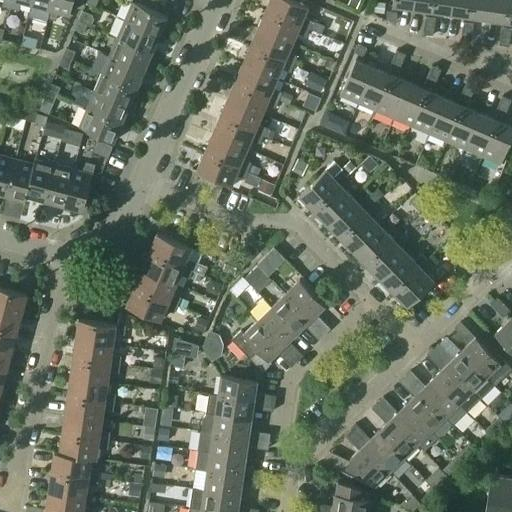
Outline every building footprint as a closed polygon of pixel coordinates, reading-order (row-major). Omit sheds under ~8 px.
[(31,0),(12,0),(10,8),(18,10),(21,1),(31,3),(31,0)] [(31,0),(31,3),(41,6),(50,8),(51,0),(31,0)] [(51,0),(50,8),(58,11),(69,13),(72,0),(51,0)] [(309,28),(320,33),(323,25),(312,20),(303,16),(307,6),(293,0),(268,0),(265,9),(309,28)] [(432,0),(412,0),(412,7),(431,10),(432,0)] [(451,0),(432,0),(431,10),(450,13),(451,0)] [(451,0),(450,13),(469,16),(471,0),(451,0)] [(471,0),(469,16),(488,18),(490,0),(471,0)] [(509,0),(490,0),(488,18),(507,21),(509,0)] [(124,20),(159,34),(166,16),(132,1),(124,20)] [(309,28),(265,9),(257,27),(292,42),(296,32),(305,36),(309,28)] [(82,10),(78,21),(87,24),(87,25),(90,26),(93,19),(91,14),(82,10)] [(387,10),(386,19),(396,20),(397,11),(387,10)] [(435,17),(425,15),(424,24),(433,26),(435,17)] [(124,20),(117,37),(151,52),(159,34),(124,20)] [(87,24),(78,21),(74,29),(83,33),(87,25),(87,24)] [(472,22),(463,21),(461,30),(471,31),(472,22)] [(432,35),(433,26),(424,24),(422,33),(432,35)] [(511,28),(501,26),(500,35),(509,37),(511,28)] [(257,27),(250,45),(293,64),(297,56),(288,52),(292,42),(257,27)] [(470,40),(471,31),(461,30),(460,39),(470,40)] [(508,46),(509,37),(500,35),(498,44),(508,46)] [(117,37),(109,55),(143,69),(151,52),(117,37)] [(354,52),(362,56),(366,47),(357,43),(354,52)] [(250,45),(242,63),(277,77),(281,68),(290,71),(293,64),(250,45)] [(66,47),(62,56),(71,60),(75,51),(66,47)] [(401,62),(405,54),(396,50),(392,58),(401,62)] [(109,55),(101,72),(136,87),(143,69),(109,55)] [(71,60),(62,56),(58,64),(68,68),(71,60)] [(398,70),(401,62),(392,58),(389,67),(398,70)] [(358,102),(373,66),(355,59),(339,94),(358,102)] [(272,88),(277,77),(242,63),(234,80),(278,99),(282,91),(272,88)] [(437,77),(440,69),(431,65),(428,73),(437,77)] [(373,66),(358,102),(376,110),(391,74),(373,66)] [(101,72),(94,90),(128,105),(136,87),(101,72)] [(433,86),(437,77),(428,73),(424,82),(433,86)] [(391,74),(376,110),(393,118),(409,82),(391,74)] [(275,107),(278,99),(234,80),(227,98),(261,113),(266,103),(275,107)] [(475,84),(466,80),(463,89),(472,93),(475,84)] [(50,82),(47,91),(56,95),(60,86),(50,82)] [(393,118),(411,125),(426,89),(409,82),(393,118)] [(411,125),(429,133),(444,97),(426,89),(411,125)] [(468,101),(472,93),(463,89),(459,97),(468,101)] [(121,122),(128,105),(94,90),(86,108),(121,122)] [(56,95),(47,91),(43,99),(52,104),(56,95)] [(502,95),(498,104),(507,108),(511,99),(502,95)] [(444,97),(429,133),(446,140),(462,104),(444,97)] [(261,113),(227,98),(219,116),(263,135),(266,127),(257,123),(261,113)] [(462,104),(446,140),(464,148),(479,112),(462,104)] [(504,116),(507,108),(498,104),(495,112),(504,116)] [(25,119),(28,109),(19,107),(17,117),(25,119)] [(121,122),(86,108),(78,126),(113,141),(121,122)] [(37,112),(28,109),(25,119),(34,122),(37,112)] [(479,112),(464,148),(481,156),(497,120),(479,112)] [(212,134),(246,148),(250,139),(259,143),(263,135),(219,116),(212,134)] [(511,125),(497,120),(481,156),(500,163),(511,135),(511,125)] [(53,122),(50,134),(60,138),(64,125),(53,122)] [(73,130),(65,128),(61,140),(70,142),(73,130)] [(242,158),(246,148),(212,134),(204,151),(248,170),(251,162),(242,158)] [(111,145),(97,139),(92,150),(107,157),(111,145)] [(244,178),(248,170),(204,151),(196,170),(231,185),(235,174),(244,178)] [(0,192),(5,194),(15,158),(0,153),(0,192)] [(33,163),(15,158),(5,194),(25,199),(26,195),(25,194),(34,163),(33,163)] [(25,194),(26,195),(44,199),(54,163),(35,158),(33,163),(34,163),(25,194)] [(297,159),(287,178),(297,184),(307,165),(297,159)] [(73,168),(63,204),(82,210),(95,164),(85,161),(83,171),(73,168)] [(44,199),(63,204),(73,168),(54,163),(44,199)] [(441,166),(438,174),(450,180),(454,171),(441,166)] [(312,209),(346,176),(340,170),(333,177),(325,169),(298,195),(312,209)] [(312,209),(326,223),(353,197),(345,189),(352,182),(346,176),(312,209)] [(326,223),(339,237),(373,204),(367,197),(360,204),(353,197),(326,223)] [(373,204),(339,237),(352,251),(379,224),(372,217),(379,210),(373,204)] [(379,224),(352,251),(366,264),(400,231),(394,225),(387,232),(379,224)] [(400,231),(366,264),(379,278),(406,252),(399,244),(406,237),(400,231)] [(207,266),(196,261),(187,258),(191,247),(156,232),(149,251),(192,269),(192,270),(203,275),(207,266)] [(249,242),(234,257),(243,266),(258,251),(249,242)] [(149,251),(141,268),(176,283),(180,274),(189,277),(192,270),(192,269),(149,251)] [(406,252),(379,278),(393,292),(427,259),(421,253),(413,260),(406,252)] [(431,254),(427,259),(393,292),(407,306),(434,280),(426,272),(433,265),(438,261),(431,254)] [(260,260),(257,264),(269,276),(276,269),(264,257),(263,257),(260,260)] [(236,268),(225,264),(222,270),(233,275),(236,268)] [(141,268),(133,286),(177,305),(181,297),(172,293),(176,283),(141,268)] [(210,279),(206,289),(216,293),(221,283),(210,279)] [(285,293),(324,334),(330,328),(315,313),(324,304),(299,279),(285,293)] [(0,286),(0,306),(21,313),(27,293),(0,286)] [(177,305),(133,286),(126,305),(160,319),(165,309),(174,313),(177,305)] [(285,293),(271,306),(296,332),(304,324),(319,339),(324,334),(285,293)] [(496,310),(503,303),(497,296),(490,303),(496,310)] [(503,303),(496,310),(503,316),(510,310),(503,303)] [(21,313),(0,306),(0,326),(16,331),(21,313)] [(271,306),(257,319),(297,360),(302,355),(288,340),(296,332),(271,306)] [(511,319),(510,317),(494,333),(511,351),(511,319)] [(75,338),(112,343),(114,333),(124,334),(125,325),(78,318),(75,338)] [(297,360),(257,319),(244,332),(241,330),(231,339),(249,357),(258,349),(268,359),(276,351),(291,366),(297,360)] [(461,350),(494,384),(511,368),(502,358),(499,361),(460,321),(454,327),(468,342),(461,350)] [(0,346),(11,350),(16,331),(0,326),(0,346)] [(112,343),(75,338),(72,357),(119,364),(121,355),(111,354),(112,343)] [(494,384),(461,350),(452,358),(438,343),(432,348),(479,397),(480,398),(494,384)] [(0,366),(6,368),(11,350),(0,346),(0,366)] [(465,410),(479,397),(432,348),(426,354),(441,369),(433,377),(465,410)] [(72,357),(70,376),(107,381),(108,371),(118,372),(119,364),(72,357)] [(236,377),(253,379),(255,367),(237,364),(236,377)] [(452,424),(465,410),(433,377),(425,385),(410,370),(404,375),(451,423),(452,424)] [(221,374),(218,394),(274,403),(275,395),(254,392),(256,380),(253,379),(236,377),(221,374)] [(405,403),(430,429),(437,436),(441,435),(444,434),(448,430),(450,427),(451,423),(404,375),(399,381),(413,396),(405,403)] [(67,395),(114,402),(115,393),(105,392),(107,381),(70,376),(67,395)] [(218,394),(218,395),(208,393),(205,412),(250,419),(252,407),(273,411),(274,403),(218,394)] [(64,414),(101,419),(103,409),(113,410),(114,402),(67,395),(64,414)] [(437,436),(430,429),(405,403),(397,411),(383,396),(377,402),(417,443),(423,450),(437,436)] [(403,456),(417,443),(377,402),(371,407),(386,422),(378,430),(403,456)] [(145,406),(143,425),(154,427),(157,408),(145,406)] [(203,429),(203,431),(268,441),(270,433),(249,430),(250,419),(205,412),(205,415),(202,418),(201,425),(203,429)] [(64,414),(61,433),(108,440),(110,431),(100,430),(101,419),(64,414)] [(389,469),(403,456),(378,430),(370,438),(355,423),(349,429),(389,469)] [(389,469),(349,429),(344,434),(358,449),(350,458),(351,459),(341,469),(340,469),(339,470),(377,486),(375,483),(389,469)] [(197,449),(245,456),(246,445),(267,448),(268,441),(203,431),(200,430),(197,449)] [(54,452),(96,458),(97,447),(107,448),(108,440),(61,433),(59,452),(54,451),(54,452)] [(195,468),(206,470),(263,479),(264,471),(243,468),(245,456),(197,449),(195,468)] [(461,449),(455,455),(462,462),(468,456),(461,449)] [(54,452),(51,471),(98,477),(99,469),(89,468),(91,457),(96,458),(54,452)] [(455,455),(449,461),(456,468),(462,462),(455,455)] [(206,470),(204,489),(239,494),(241,483),(262,486),(263,479),(206,470)] [(51,471),(48,490),(85,495),(87,485),(97,486),(98,477),(51,471)] [(511,511),(511,476),(491,473),(484,511),(511,511)] [(430,474),(424,479),(434,489),(439,484),(430,474)] [(311,510),(325,511),(367,511),(370,498),(368,498),(369,493),(350,483),(336,481),(336,482),(337,482),(336,493),(334,493),(333,505),(312,502),(311,510)] [(189,507),(226,511),(257,511),(258,509),(238,506),(239,494),(204,489),(192,487),(189,507)] [(45,509),(68,511),(92,511),(94,507),(84,506),(85,495),(48,490),(45,509)]
